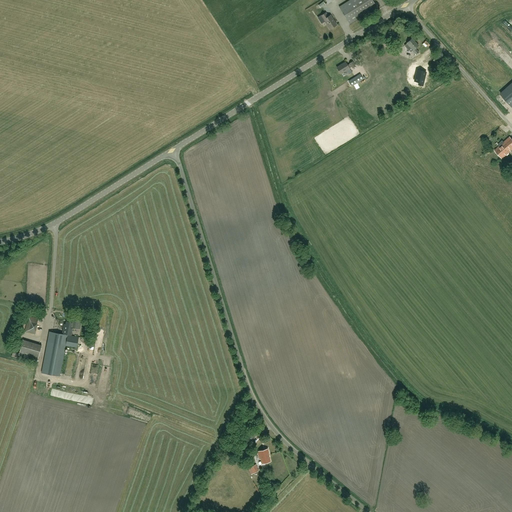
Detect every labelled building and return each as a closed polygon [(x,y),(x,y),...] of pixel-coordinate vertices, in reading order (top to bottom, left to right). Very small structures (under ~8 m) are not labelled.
[(350,24),(377,7),(372,0),(349,0),(339,7),(350,24)] [(326,13),(318,18),(321,24),(325,21),(330,29),(336,25),(330,15),(328,16),(326,13)] [(502,32),(508,26),(505,23),(499,29),(502,32)] [(416,54),(419,52),(415,48),(418,45),(412,38),(407,43),(404,46),(408,49),(410,47),(413,50),(416,54)] [(394,55),(384,63),(382,60),(370,70),(373,74),(375,72),(377,74),(397,58),(394,55)] [(350,64),(348,65),(346,62),(337,67),(340,74),(349,68),(352,67),(352,68),(355,66),(352,61),(349,63),(350,64)] [(381,85),(401,70),(396,62),(394,63),(397,67),(378,81),(381,85)] [(422,78),(424,66),(415,64),(413,76),(422,78)] [(385,82),(388,86),(405,73),(402,69),(385,82)] [(359,78),(350,83),(352,86),(363,79),(360,74),(357,75),(359,78)] [(385,93),(393,104),(410,91),(402,80),(385,93)] [(511,83),(501,94),(511,106),(511,83)] [(511,139),(509,137),(502,143),(509,152),(511,149),(511,139)] [(509,152),(502,143),(494,150),(502,159),(508,153),(509,152)] [(35,334),(38,318),(28,316),(25,332),(35,334)] [(48,342),(42,373),(45,373),(60,376),(65,345),(77,347),(78,337),(66,335),(66,334),(71,335),(72,331),(73,327),(72,327),(73,323),(72,322),(67,321),(66,324),(65,328),(63,328),(62,334),(49,332),(48,342)] [(37,361),(42,345),(23,340),(18,355),(37,361)] [(268,448),(258,451),(259,455),(260,457),(262,463),(271,461),(269,455),(268,452),(269,452),(268,448)] [(248,469),(251,475),(259,470),(256,465),(248,469)]
